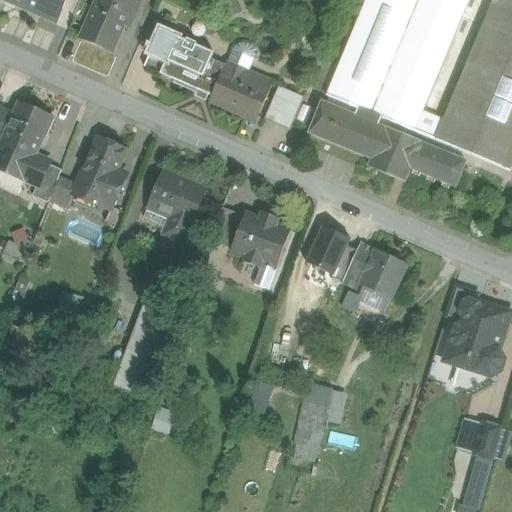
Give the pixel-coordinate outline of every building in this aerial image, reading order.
[(0,0),(27,11),(31,0),(0,0)] [(68,0),(42,0),(36,15),(58,25),(68,0)] [(98,0),(97,3),(81,40),(113,54),(125,27),(130,29),(143,0),(98,0)] [(368,0),(328,97),(331,98),(406,129),(415,132),(463,17),(469,0),(368,0)] [(511,0),(469,0),(463,17),(511,37),(511,0)] [(511,168),(511,37),(463,17),(415,132),(511,172),(511,168)] [(215,55),(161,31),(150,55),(166,62),(161,75),(175,81),(174,84),(208,99),(209,96),(214,98),(227,67),(212,60),(215,55)] [(244,43),(239,44),(234,46),(231,51),(234,52),(228,65),(249,74),(254,61),(257,62),(258,57),(257,51),(254,47),(250,44),(244,43)] [(228,65),(227,67),(214,98),(223,103),(223,102),(258,118),(272,84),(249,74),(228,65)] [(328,75),(317,70),(309,88),(320,93),(328,75)] [(265,119),(292,130),(306,96),(279,85),(265,119)] [(387,175),(406,129),(331,98),(328,106),(323,104),(310,135),(373,161),(370,168),(387,175)] [(53,119),(18,104),(18,105),(15,113),(2,143),(2,144),(35,159),(35,157),(43,137),(46,138),(53,119)] [(0,141),(2,143),(15,113),(0,107),(0,141)] [(406,129),(387,175),(406,183),(411,170),(456,189),(467,163),(458,160),(461,152),(415,132),(406,129)] [(124,150),(95,138),(77,187),(78,187),(75,195),(112,211),(126,175),(116,171),(124,150)] [(35,159),(2,144),(0,147),(0,171),(31,185),(37,187),(39,188),(48,166),(50,163),(35,157),(35,159)] [(48,166),(39,188),(37,187),(33,198),(49,205),(50,203),(50,204),(59,180),(62,172),(48,166)] [(31,185),(0,171),(0,188),(24,200),(31,185)] [(187,185),(161,174),(146,208),(170,218),(163,235),(183,244),(190,227),(193,228),(209,192),(188,183),(187,185)] [(77,187),(59,180),(50,204),(68,211),(75,195),(78,187),(77,187)] [(211,242),(233,251),(245,218),(223,209),(211,242)] [(280,221),(263,214),(261,220),(246,215),(245,218),(233,251),(232,254),(247,260),(245,263),(261,269),(262,265),(277,271),(292,232),(277,226),(280,221)] [(375,251),(338,234),(337,236),(336,236),(328,232),(327,233),(328,233),(312,269),(311,268),(310,270),(358,292),(361,287),(360,286),(375,251)] [(409,266),(375,251),(360,286),(361,287),(393,301),(409,266)] [(277,271),(262,265),(261,269),(255,286),(269,292),(277,271)] [(29,283),(20,280),(17,288),(26,291),(29,283)] [(176,293),(151,283),(141,311),(148,314),(166,321),(176,293)] [(358,292),(353,304),(385,318),(393,301),(361,287),(358,292)] [(456,289),(446,318),(458,321),(463,304),(474,308),(475,308),(476,302),(478,297),(456,289)] [(490,307),(484,311),(475,308),(474,308),(463,304),(458,321),(449,349),(470,356),(469,359),(471,360),(470,363),(474,370),(473,372),(491,378),(501,372),(505,361),(500,351),(503,344),(497,334),(500,326),(507,323),(501,311),(490,307)] [(511,316),(511,314),(501,311),(507,323),(500,326),(497,334),(503,344),(511,316)] [(166,321),(148,314),(133,353),(126,350),(112,386),(116,388),(137,396),(166,321)] [(35,337),(9,326),(0,348),(0,374),(5,377),(16,382),(35,337)] [(470,356),(449,349),(445,363),(473,372),(474,370),(470,363),(471,360),(469,359),(470,356)] [(263,421),(274,387),(260,382),(248,416),(263,421)] [(332,391),(309,386),(299,435),(321,440),(332,391)] [(484,424),(475,457),(477,458),(492,462),(501,429),(484,424)] [(477,458),(466,498),(481,502),(492,462),(477,458)]
